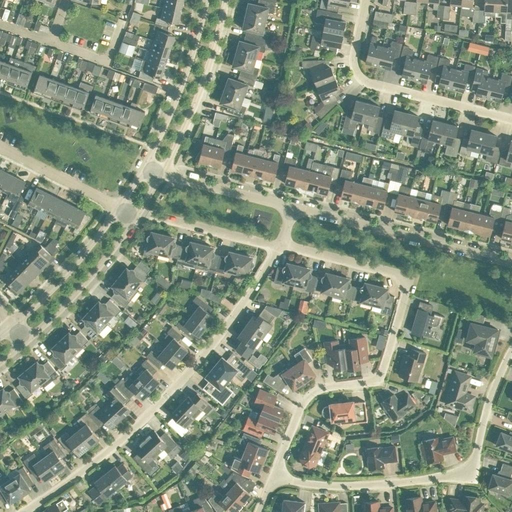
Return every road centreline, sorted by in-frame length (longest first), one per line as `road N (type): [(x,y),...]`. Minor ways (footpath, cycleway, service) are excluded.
road 1 (residential): [(273,477),(309,394),(380,375),(406,290),(396,274),(283,245)]
road 2 (residential): [(280,248),(173,389),(26,511)]
road 3 (residential): [(273,477),(339,485),(460,472),(473,465),(487,404),(511,349)]
road 4 (residential): [(511,120),(365,82),(354,65),(365,0)]
road 5 (residential): [(293,207),(511,263)]
road 6 (unclassified): [(165,173),(226,0)]
road 7 (unclassified): [(204,0),(170,112),(140,166)]
road 8 (unclassified): [(25,341),(89,279),(135,218)]
road 9 (unclassified): [(117,206),(63,278),(13,325)]
road 10 (residential): [(165,173),(293,207)]
road 11 (residential): [(117,206),(0,147)]
